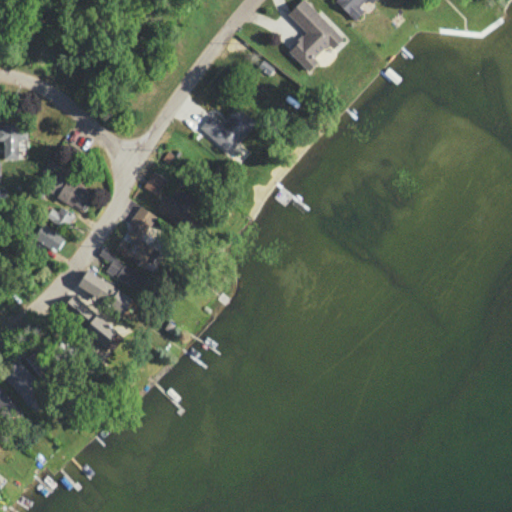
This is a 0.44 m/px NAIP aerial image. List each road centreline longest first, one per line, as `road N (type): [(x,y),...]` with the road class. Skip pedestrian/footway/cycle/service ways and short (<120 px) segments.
road 1 (residential): [(251,0),(76,263),(0,338)]
road 2 (residential): [(128,177),(74,115),(36,87),(0,75)]
